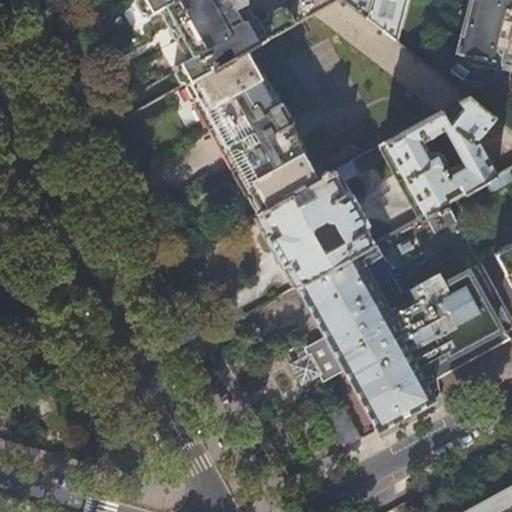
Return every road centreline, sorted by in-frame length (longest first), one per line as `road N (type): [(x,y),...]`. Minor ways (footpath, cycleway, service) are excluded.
road 1 (tertiary): [(226,511),(0,106)]
road 2 (residential): [(301,511),(511,398)]
road 3 (residential): [(0,476),(125,511)]
